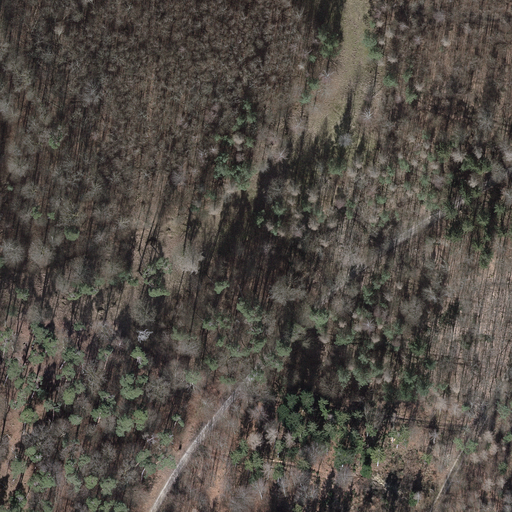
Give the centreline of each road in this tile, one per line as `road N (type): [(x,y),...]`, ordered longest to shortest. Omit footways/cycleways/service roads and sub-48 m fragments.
road 1 (track): [(511,169),(365,263),(275,346),(152,511)]
road 2 (track): [(428,511),(488,413),(511,355)]
